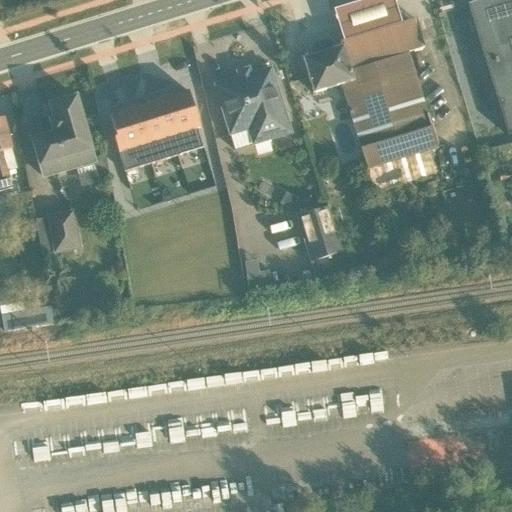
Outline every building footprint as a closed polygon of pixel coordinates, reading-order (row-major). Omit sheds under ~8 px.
[(372,0),(332,12),(342,44),(400,26),(392,0),(372,0)] [(511,0),(487,0),(466,6),(506,137),(511,134),(511,0)] [(339,45),(340,49),(351,84),(340,87),(374,195),(435,176),(428,154),(437,151),(408,54),(424,49),(414,22),(400,26),(342,44),(339,45)] [(313,95),(340,87),(351,84),(340,49),(301,60),(313,95)] [(291,136),(270,70),(213,87),(234,152),(251,147),(251,148),(291,136)] [(119,114),(107,118),(124,173),(203,149),(197,131),(198,131),(187,93),(173,98),(172,95),(145,104),(146,106),(134,110),(134,107),(119,112),(119,114)] [(53,136),(31,142),(42,180),(75,171),(80,189),(98,184),(97,179),(107,176),(104,157),(94,160),(75,99),(49,107),(53,122),(49,123),(53,136)] [(2,120),(0,120),(0,193),(12,191),(7,174),(17,171),(2,120)] [(296,200),(284,194),(279,206),(290,212),(296,200)] [(326,210),(295,218),(309,265),(314,263),(321,286),(347,277),(326,210)] [(46,220),(35,222),(41,257),(52,255),(53,257),(80,251),(73,212),(45,217),(46,220)] [(511,230),(503,232),(508,258),(511,257),(511,230)] [(383,251),(365,256),(370,271),(388,266),(383,251)] [(256,262),(243,264),(247,290),(270,286),(268,272),(258,274),(256,262)] [(99,276),(97,276),(95,278),(94,279),(93,281),(92,283),(91,285),(91,288),(92,290),(93,293),(95,295),(97,297),(99,298),(102,298),(104,298),(107,298),(109,297),(111,296),(113,293),(114,292),(115,289),(115,287),(115,284),(114,282),(114,281),(112,278),(110,277),(108,276),(106,275),(105,275),(103,275),(101,275),(99,276)] [(55,325),(52,309),(1,318),(3,334),(55,325)] [(411,436),(413,474),(502,468),(500,430),(411,436)]
